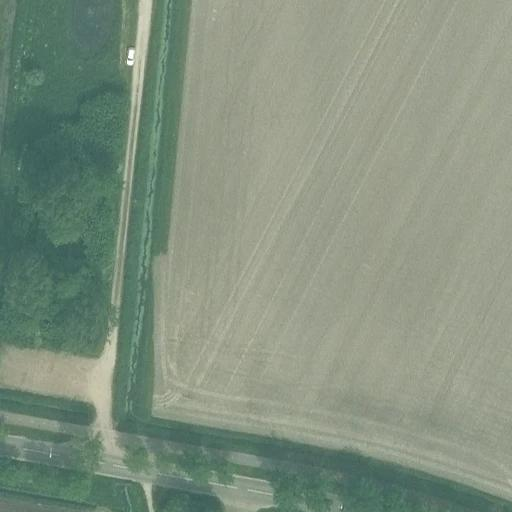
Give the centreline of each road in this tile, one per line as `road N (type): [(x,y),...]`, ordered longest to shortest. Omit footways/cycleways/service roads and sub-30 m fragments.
road 1 (track): [(103,436),(146,0)]
road 2 (tertiary): [(355,511),(0,446)]
